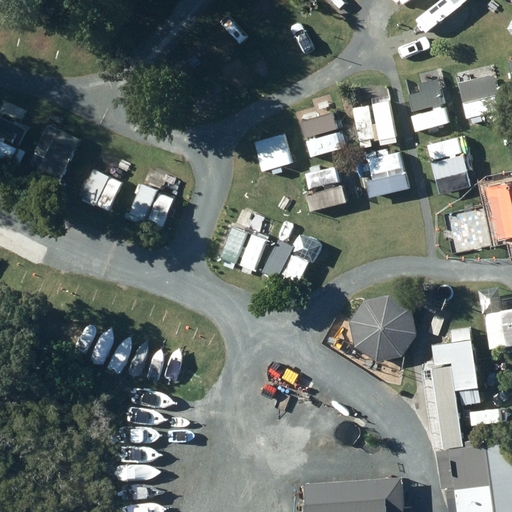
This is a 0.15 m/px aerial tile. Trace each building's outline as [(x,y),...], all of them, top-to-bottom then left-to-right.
[(346,0),(320,0),(334,13),(346,0)] [(423,0),(391,0),(400,15),(423,0)] [(456,26),(440,0),(437,0),(409,17),(426,44),(456,26)] [(497,64),(456,73),(466,118),(507,109),(497,64)] [(451,123),(440,74),(421,78),(424,89),(406,93),(415,131),(451,123)] [(397,139),(390,93),(371,96),(372,103),(356,106),(362,145),(397,139)] [(312,154),(346,145),(336,110),(303,119),(312,154)] [(32,128),(0,111),(0,156),(13,164),(32,128)] [(54,126),(35,166),(67,181),(86,140),(54,126)] [(469,176),(460,134),(428,141),(437,179),(454,175),(455,179),(469,176)] [(402,149),(368,156),(374,186),(408,179),(402,149)] [(343,179),(339,163),(304,172),(308,187),(343,179)] [(97,168),(82,196),(113,212),(127,184),(97,168)] [(294,171),(261,168),(259,201),(291,203),(294,171)] [(178,196),(145,181),(131,210),(164,226),(178,196)] [(511,186),(497,189),(506,239),(511,237),(511,186)] [(490,201),(443,212),(452,252),(499,241),(490,201)] [(218,215),(189,203),(178,230),(207,242),(218,215)] [(270,236),(232,223),(221,255),(258,269),(270,236)] [(314,248),(282,235),(264,278),(297,291),(314,248)] [(390,300),(385,299),(384,299),(379,299),(374,300),(369,302),(365,305),(361,309),(358,313),(355,317),(354,322),(353,328),(353,333),(354,338),(356,343),(359,348),(362,351),(367,355),(371,357),(376,359),(382,360),(387,359),(392,358),(397,356),(401,354),(405,350),(409,346),(411,341),(413,336),(414,331),(413,326),(412,320),(410,315),(407,311),(404,307),(400,304),(395,301),(390,300)] [(511,310),(489,313),(494,350),(511,347),(511,310)] [(476,328),(456,330),(458,343),(441,345),(445,393),(485,389),(481,339),(477,340),(476,328)] [(511,511),(511,440),(469,447),(475,488),(453,491),(456,511),(511,511)]
